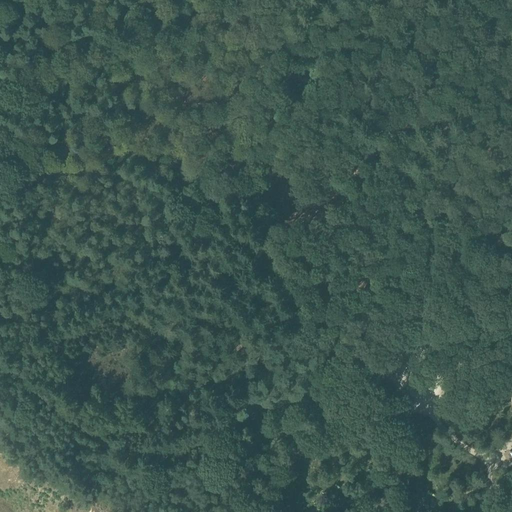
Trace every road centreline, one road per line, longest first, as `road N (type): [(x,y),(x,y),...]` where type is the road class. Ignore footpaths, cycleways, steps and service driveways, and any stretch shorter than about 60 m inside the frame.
road 1 (track): [(0,324),(14,371),(101,438),(123,449),(164,445),(373,359),(438,179)]
road 2 (track): [(0,92),(135,53),(159,56),(288,115)]
road 3 (track): [(438,179),(288,115),(276,0)]
road 4 (track): [(438,179),(511,279)]
